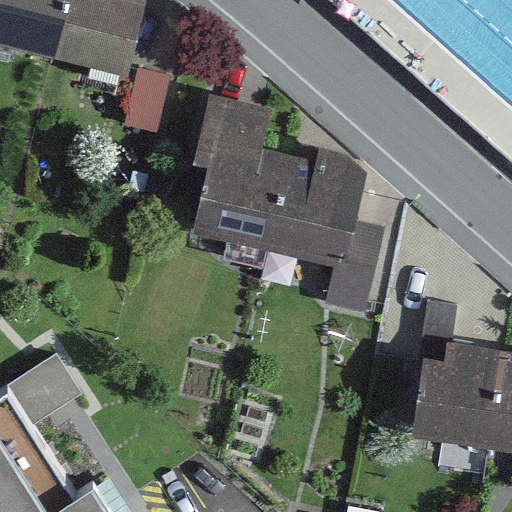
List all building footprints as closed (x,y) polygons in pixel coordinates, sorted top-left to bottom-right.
[(0,0),(0,52),(126,79),(140,15),(102,7),(103,0),(0,0)] [(160,134),(167,79),(137,75),(130,130),(160,134)] [(268,109),(200,97),(175,239),(329,265),(321,307),(370,316),(385,229),(345,222),(358,150),(263,133),(268,109)] [(511,351),(421,340),(408,441),(511,453),(511,351)] [(0,378),(0,511),(118,511),(89,469),(69,482),(0,378)]
